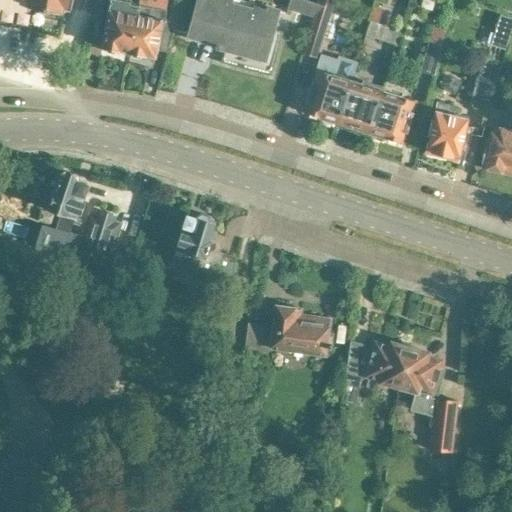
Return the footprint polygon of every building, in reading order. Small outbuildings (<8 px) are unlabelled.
[(27,0),(39,2),(37,10),(61,15),(62,9),(65,9),(68,10),(70,10),(72,0),(27,0)] [(110,0),(102,47),(103,47),(107,52),(113,54),(118,50),(128,52),(135,15),(137,15),(138,7),(128,5),(128,0),(110,0)] [(239,0),(196,0),(187,36),(215,44),(212,55),(223,58),(223,61),(269,73),(274,53),(267,52),(278,10),(239,0)] [(312,17),(317,3),(307,0),(288,0),(286,8),(312,17)] [(317,0),(317,3),(312,17),(308,34),(302,54),(315,57),(333,0),(317,0)] [(165,12),(138,7),(137,15),(135,15),(128,52),(129,52),(132,57),(139,59),(143,55),(154,57),(155,50),(167,52),(175,23),(164,21),(165,12)] [(497,49),(511,53),(511,19),(507,18),(497,49)] [(378,24),(370,21),(365,35),(373,38),(378,24)] [(440,44),(429,40),(419,71),(433,75),(440,44)] [(316,69),(303,112),(337,123),(351,80),(356,62),(339,56),(333,75),(316,69)] [(490,102),(496,82),(477,77),(472,98),(490,102)] [(368,133),(382,90),(383,87),(363,81),(362,84),(351,80),(337,123),(368,133)] [(415,101),(382,90),(368,133),(402,143),(415,101)] [(437,101),(425,150),(457,157),(459,150),(466,151),(472,128),(465,126),(467,117),(453,114),(455,106),(437,101)] [(498,111),(482,166),(502,172),(503,170),(511,172),(511,130),(505,129),(509,114),(498,111)] [(83,195),(86,184),(77,181),(77,179),(75,174),(65,171),(59,173),(54,189),(53,189),(53,190),(44,187),(38,206),(45,208),(45,209),(58,213),(47,246),(67,253),(73,235),(68,233),(71,224),(72,224),(74,218),(82,194),(83,195)] [(115,216),(97,211),(96,215),(89,213),(80,242),(111,252),(120,223),(113,221),(115,216)] [(195,218),(186,215),(175,250),(199,257),(195,273),(197,277),(208,280),(207,284),(230,292),(234,257),(218,252),(221,242),(210,239),(210,238),(209,237),(214,222),(211,216),(201,213),(196,216),(195,218)] [(246,336),(245,347),(270,351),(270,347),(325,354),(326,347),(330,348),(331,335),(328,334),(330,319),(300,315),(301,309),(275,305),(272,327),(258,325),(256,338),(246,336)] [(403,391),(414,348),(390,342),(389,345),(380,343),(379,347),(374,345),(372,351),(363,348),(364,346),(350,342),(349,344),(341,402),(354,405),(361,376),(386,381),(385,385),(403,391)] [(436,395),(443,370),(438,369),(440,363),(434,362),(435,358),(426,356),(427,352),(414,348),(403,391),(414,394),(416,389),(436,395)] [(458,402),(441,400),(434,400),(429,449),(453,452),(458,402)] [(0,504),(21,511),(22,511),(43,453),(13,442),(0,478),(0,477),(0,504)]
